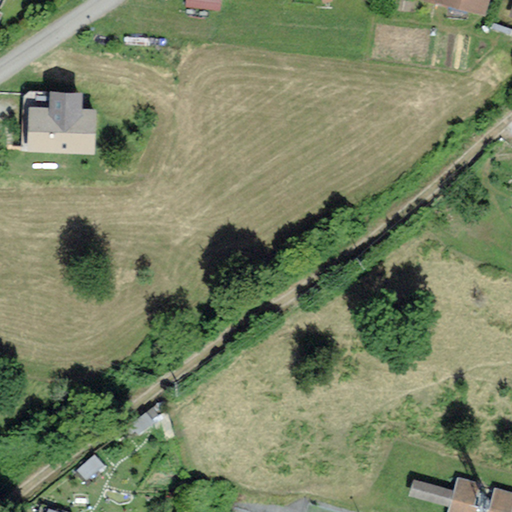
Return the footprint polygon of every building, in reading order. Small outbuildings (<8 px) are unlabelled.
[(427,0),(435,2),(436,0),(440,0),(486,13),(490,0),(427,0)] [(29,108),(28,147),(28,151),(96,153),(97,106),(30,104),(29,108)] [(28,147),(29,108),(19,107),(18,146),(28,147)] [(449,511),(511,511),(511,491),(495,487),(490,508),(473,503),(478,483),(459,477),(456,489),(451,507),(449,511)] [(456,489),(414,478),(410,495),(451,507),(456,489)] [(47,511),(67,511),(69,505),(48,503),(47,511)]
